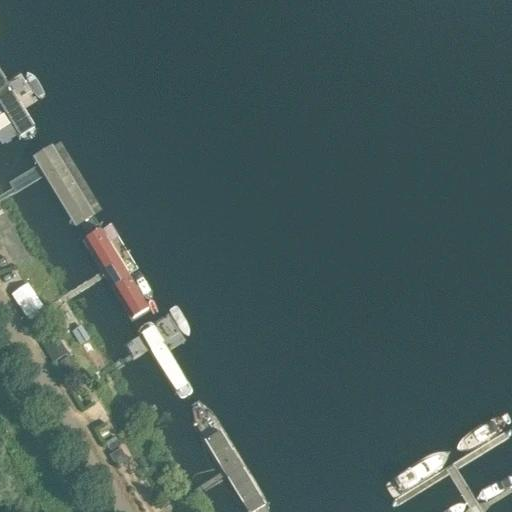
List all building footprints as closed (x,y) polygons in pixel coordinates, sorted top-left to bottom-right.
[(0,70),(0,105),(21,141),(37,131),(0,70)] [(52,147),(32,159),(74,231),(95,218),(52,147)] [(102,232),(83,243),(132,326),(152,315),(102,232)] [(152,324),(137,333),(179,400),(194,391),(152,324)] [(270,511),(205,400),(187,410),(247,511),(270,511)] [(110,457),(116,468),(127,462),(120,451),(110,457)]
